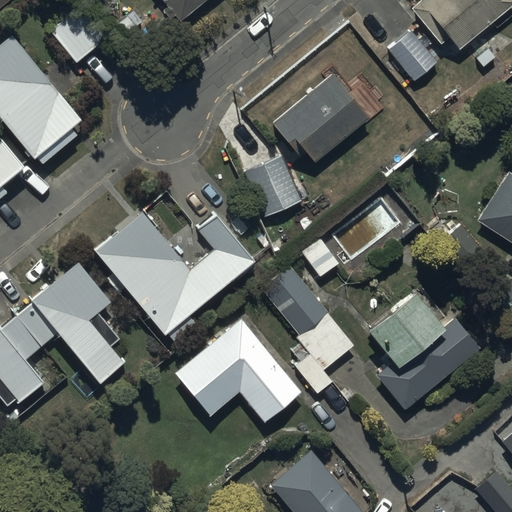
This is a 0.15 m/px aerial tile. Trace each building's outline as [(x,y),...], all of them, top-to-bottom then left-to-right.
[(157,0),(164,8),(159,12),(167,22),(173,18),(177,24),(206,0),(157,0)] [(511,0),(418,0),(410,7),(442,44),(449,37),(458,48),(511,3),(511,0)] [(79,7),(48,32),(74,64),(105,39),(79,7)] [(0,37),(0,116),(33,156),(36,155),(43,164),(79,134),(72,125),(83,116),(10,29),(0,37)] [(408,34),(384,54),(412,87),(436,67),(408,34)] [(334,75),(271,123),(301,161),(307,156),(315,166),(372,123),(334,75)] [(0,200),(9,193),(1,183),(25,164),(4,138),(0,141),(0,200)] [(303,204),(283,154),(243,171),(263,220),(303,204)] [(511,177),(505,173),(473,224),(511,247),(511,177)] [(330,234),(341,249),(335,254),(344,265),(400,220),(379,194),(330,234)] [(136,212),(89,251),(161,338),(163,336),(169,343),(193,323),(187,315),(230,280),(232,283),(256,263),(212,212),(188,232),(207,254),(186,272),(136,212)] [(255,277),(295,329),(292,331),(297,338),(287,346),(296,357),(292,361),(314,389),(331,377),(321,364),(352,341),(294,266),(307,256),(318,271),(337,257),(316,230),(255,277)] [(109,305),(75,261),(25,299),(30,306),(0,329),(0,405),(4,410),(11,405),(13,407),(43,385),(24,361),(57,336),(97,388),(123,368),(109,350),(118,343),(96,315),(109,305)] [(511,276),(480,300),(507,336),(511,332),(511,276)] [(408,291),(360,331),(390,367),(371,382),(401,417),(477,353),(451,322),(441,330),(408,291)] [(235,319),(169,374),(206,418),(234,394),(259,425),(297,393),(235,319)] [(511,432),(496,445),(511,465),(511,432)] [(367,511),(309,442),(266,477),(294,511),(367,511)]
